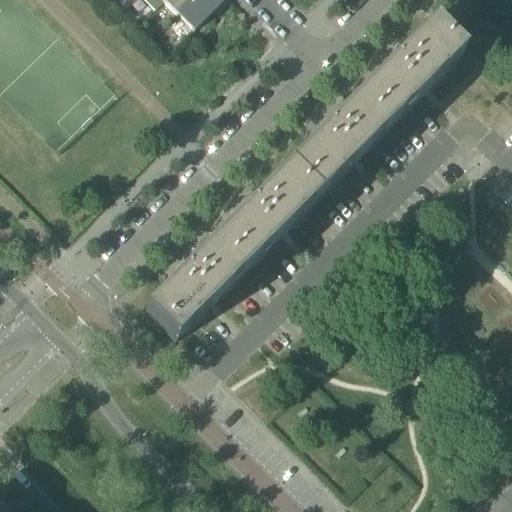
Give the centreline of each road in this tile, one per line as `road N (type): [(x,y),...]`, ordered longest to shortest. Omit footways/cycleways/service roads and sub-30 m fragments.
road 1 (residential): [(178,403),(75,304),(319,55)]
road 2 (residential): [(511,173),(465,128),(178,403)]
road 3 (tertiary): [(204,511),(115,422),(79,363),(44,327)]
road 4 (residential): [(178,403),(288,511)]
